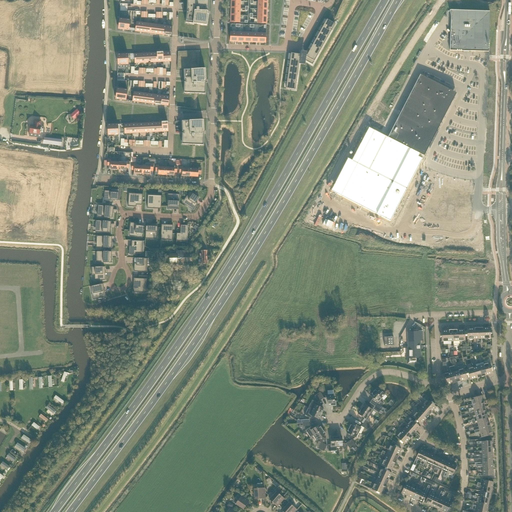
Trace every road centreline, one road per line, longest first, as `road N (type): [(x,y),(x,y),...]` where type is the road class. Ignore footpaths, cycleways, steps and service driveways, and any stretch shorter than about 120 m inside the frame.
road 1 (trunk): [(385,0),(219,283),(54,511)]
road 2 (trunk): [(69,511),(229,290),(397,0)]
road 3 (residential): [(211,185),(195,217),(123,217),(122,266)]
road 4 (residential): [(216,46),(294,47),(331,0)]
road 5 (residential): [(436,382),(382,371),(335,420)]
